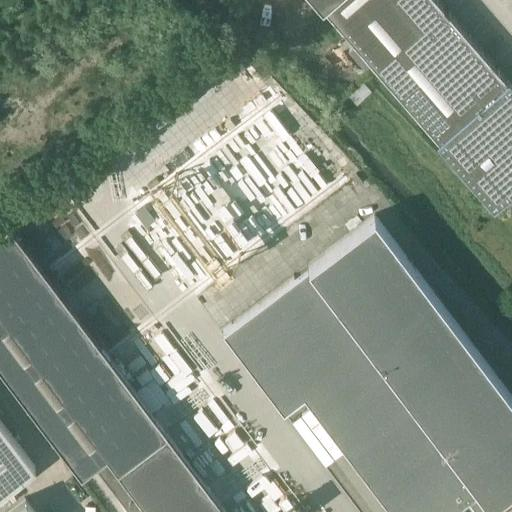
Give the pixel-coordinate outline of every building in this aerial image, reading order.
[(317,0),(356,44),(374,65),(495,206),(497,204),(510,194),(511,197),(511,84),(438,0),(317,0)] [(511,511),(511,395),(374,214),(222,329),(282,408),(283,410),(304,394),(393,511),(446,511),(468,496),(479,511),(511,511)] [(228,511),(11,224),(0,233),(0,365),(82,474),(94,465),(129,511),(149,511),(150,511),(149,511),(228,511)] [(0,489),(35,463),(0,417),(0,489)] [(33,511),(21,494),(0,510),(0,511),(33,511)]
